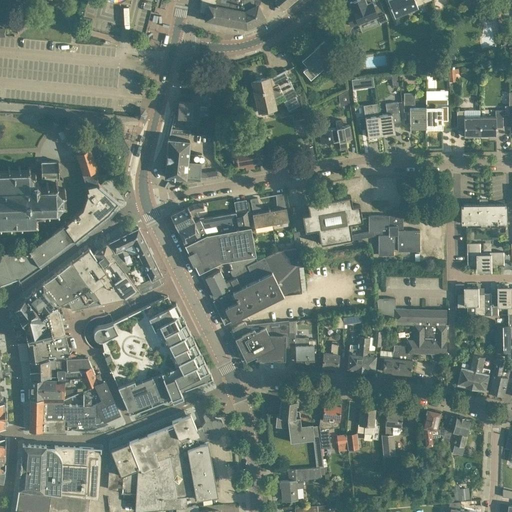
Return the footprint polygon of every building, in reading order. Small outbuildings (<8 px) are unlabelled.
[(202,0),(202,2),(201,2),(200,11),(207,12),(209,4),(209,1),(211,2),(211,0),(213,0),(217,1),(216,5),(233,8),(234,0),(202,0)] [(205,19),(233,24),(236,4),(242,5),(243,0),(234,0),(233,8),(216,5),(217,1),(213,0),(211,0),(211,2),(209,1),(209,4),(207,12),(205,19)] [(260,3),(260,0),(243,0),(242,5),(236,4),(233,24),(246,27),(265,18),(257,2),(260,3)] [(275,0),(276,1),(282,9),(293,0),(275,0)] [(365,0),(354,0),(350,2),(353,11),(346,14),(351,25),(376,15),(379,22),(387,19),(381,3),(373,6),(370,0),(365,0)] [(387,0),(393,14),(418,5),(424,2),(428,0),(387,0)] [(473,9),(471,1),(465,2),(466,10),(473,9)] [(496,9),(484,11),(483,16),(486,16),(486,17),(497,16),(496,9)] [(303,69),(308,75),(315,69),(317,71),(326,63),(327,64),(336,56),(323,41),(314,49),(315,49),(311,52),(302,59),(307,65),(306,66),(303,69)] [(354,44),(346,46),(349,64),(358,63),(354,44)] [(505,60),(497,60),(497,69),(505,69),(505,60)] [(440,68),(440,76),(448,76),(448,68),(440,68)] [(448,69),(449,82),(456,81),(455,73),(458,72),(458,68),(448,69)] [(269,78),(273,97),(282,92),(285,99),(283,100),(288,110),(300,104),(298,97),(289,79),(291,78),(286,69),(269,78)] [(397,73),(391,74),(386,75),(386,79),(391,78),(392,86),(398,85),(397,73)] [(273,97),(269,78),(269,76),(260,78),(260,77),(256,78),(256,79),(252,80),(254,90),(251,91),(251,97),(254,102),(256,102),(258,111),(275,107),(273,97)] [(373,76),(351,79),(352,88),(374,86),(373,76)] [(341,104),(350,101),(347,90),(337,93),(341,104)] [(427,128),(426,106),(415,106),(415,92),(404,92),(404,101),(404,111),(405,111),(405,120),(410,120),(410,128),(427,128)] [(178,100),(177,115),(185,116),(185,123),(198,124),(201,95),(190,94),(190,101),(178,100)] [(438,106),(426,106),(427,128),(442,127),(442,111),(448,110),(448,97),(437,98),(438,106)] [(400,121),(399,111),(397,101),(385,103),(387,113),(379,114),(381,134),(395,133),(394,122),(400,121)] [(365,120),(366,126),(368,136),(381,134),(379,114),(371,115),(369,105),(357,107),(359,121),(365,120)] [(144,108),(140,107),(136,109),(135,114),(139,117),(144,116),(146,112),(144,108)] [(464,135),(480,135),(480,116),(464,116),(464,109),(457,109),(457,127),(464,127),(464,135)] [(495,116),(480,116),(480,135),(496,135),(496,127),(503,127),(503,110),(495,110),(495,116)] [(336,126),(318,130),(320,143),(339,139),(340,149),(347,148),(346,138),(352,137),(349,124),(343,125),(342,119),(335,120),(336,126)] [(251,126),(244,126),(244,134),(252,133),(251,126)] [(205,172),(200,172),(200,168),(201,160),(203,159),(204,156),(201,153),(195,153),(193,154),(188,153),(189,140),(168,138),(165,175),(207,179),(218,177),(216,170),(205,172)] [(238,166),(246,164),(247,166),(249,167),(250,166),(252,165),(253,163),(259,162),(257,150),(263,149),(261,142),(256,143),(255,142),(248,143),(249,147),(231,151),(233,159),(237,158),(238,166)] [(315,154),(313,145),(306,147),(308,156),(315,154)] [(80,164),(86,186),(98,182),(97,176),(99,176),(91,148),(90,147),(76,153),(77,153),(80,164)] [(22,222),(34,222),(37,224),(38,222),(35,220),(37,220),(38,220),(38,218),(43,218),(44,220),(45,219),(44,218),(47,215),(49,215),(49,214),(48,214),(48,210),(49,210),(49,206),(55,206),(56,210),(59,209),(57,205),(61,200),(65,201),(66,199),(62,198),(61,191),(65,189),(65,187),(61,188),(56,185),(58,180),(56,180),(56,177),(59,177),(59,160),(41,161),(41,173),(37,174),(36,171),(32,173),(29,170),(30,167),(29,166),(27,169),(20,169),(20,166),(18,166),(18,170),(10,170),(10,166),(8,166),(8,170),(0,170),(0,226),(1,226),(1,223),(9,222),(9,226),(11,226),(11,223),(19,222),(20,225),(22,225),(22,222)] [(496,190),(511,189),(511,173),(497,173),(496,190)] [(68,220),(64,223),(76,240),(81,235),(89,229),(110,212),(120,200),(98,182),(86,186),(87,192),(82,208),(80,210),(68,220)] [(269,210),(271,224),(288,220),(286,207),(285,207),(283,192),(276,194),(277,208),(269,210)] [(321,243),(351,237),(351,239),(361,238),(360,232),(351,234),(349,222),(362,220),(359,204),(352,205),(351,195),(342,196),(316,201),(308,202),(309,213),(302,214),(305,230),(318,228),(321,243)] [(255,227),(271,224),(269,210),(261,211),(257,197),(250,198),(253,212),(252,212),(254,222),(255,227)] [(177,228),(199,218),(196,211),(204,209),(203,202),(192,204),(188,206),(170,214),(177,228)] [(489,223),(491,223),(506,222),(506,205),(504,205),(504,203),(463,203),(463,206),(461,206),(461,223),(471,223),(480,222),(480,224),(487,224),(487,223),(489,223)] [(177,228),(184,243),(205,233),(250,224),(249,219),(248,209),(236,211),(199,218),(177,228)] [(360,232),(361,238),(373,236),(373,235),(378,235),(378,255),(393,254),(393,248),(397,248),(397,250),(406,250),(406,229),(402,229),(402,225),(403,225),(403,210),(393,210),(393,217),(389,217),(389,214),(368,215),(368,231),(360,232)] [(41,265),(76,240),(64,223),(41,241),(28,250),(0,251),(0,285),(12,281),(11,279),(18,277),(20,280),(41,265)] [(184,243),(198,272),(221,260),(227,259),(255,254),(250,224),(205,233),(184,243)] [(128,244),(133,242),(143,236),(138,226),(123,234),(128,244)] [(406,229),(406,250),(420,250),(419,229),(406,229)] [(110,251),(111,254),(128,244),(123,234),(108,241),(113,249),(110,251)] [(125,263),(140,256),(150,250),(143,236),(133,242),(128,244),(111,254),(120,266),(125,263)] [(103,266),(113,280),(125,297),(135,290),(137,289),(130,279),(120,266),(111,254),(110,251),(113,249),(108,241),(93,253),(103,266)] [(476,270),(480,270),(491,270),(490,264),(503,263),(503,251),(480,251),(480,242),(467,242),(467,264),(476,264),(476,270)] [(88,306),(125,297),(113,280),(103,266),(93,253),(89,247),(72,260),(78,269),(77,269),(90,287),(80,292),(88,306)] [(212,300),(219,313),(224,324),(240,316),(283,294),(301,292),(298,264),(303,264),(302,257),(297,258),(295,247),(275,251),(269,254),(262,257),(258,259),(255,254),(227,259),(235,277),(225,282),(219,269),(214,272),(205,276),(210,287),(207,288),(211,296),(214,295),(216,298),(212,300)] [(140,256),(125,263),(120,266),(130,279),(133,278),(157,264),(150,250),(140,256)] [(67,299),(80,292),(90,287),(77,269),(78,269),(72,260),(48,278),(42,282),(60,302),(67,299)] [(157,264),(133,278),(130,279),(137,289),(141,293),(162,283),(158,276),(162,274),(157,264)] [(49,309),(58,303),(60,302),(42,282),(36,288),(35,288),(47,302),(45,304),(49,309)] [(467,286),(464,286),(464,287),(464,293),(457,293),(457,306),(475,306),(475,314),(484,314),(483,293),(478,293),(478,286),(467,286)] [(507,286),(497,286),(497,306),(507,305),(507,314),(508,314),(511,313),(511,292),(511,293),(511,286),(510,286),(507,286)] [(40,315),(49,309),(45,304),(47,302),(35,288),(25,297),(40,315)] [(80,292),(67,299),(68,302),(71,309),(88,306),(80,292)] [(137,410),(138,410),(142,408),(171,396),(172,398),(173,400),(178,398),(183,396),(182,392),(183,391),(182,388),(186,386),(212,376),(211,373),(211,372),(202,354),(199,349),(194,340),(192,335),(190,330),(186,322),(185,321),(183,317),(183,316),(176,302),(172,304),(168,295),(112,322),(106,324),(100,325),(98,326),(95,328),(94,330),(94,334),(95,337),(98,339),(102,339),(103,344),(104,349),(102,350),(128,409),(129,410),(130,413),(137,410)] [(65,331),(59,307),(58,303),(49,309),(40,315),(25,297),(24,298),(14,308),(17,312),(19,315),(18,316),(21,320),(18,323),(20,325),(23,335),(26,334),(28,341),(65,331)] [(383,316),(387,316),(393,316),(393,324),(414,324),(423,324),(446,325),(447,309),(395,308),(395,297),(383,297),(383,316)] [(58,303),(59,307),(65,304),(68,302),(67,299),(60,302),(58,303)] [(510,337),(511,336),(511,313),(508,314),(508,325),(495,326),(496,351),(510,351),(510,337)] [(246,359),(256,354),(256,357),(255,357),(255,358),(285,359),(285,346),(290,346),(290,332),(289,332),(289,320),(247,324),(245,321),(241,323),(233,327),(237,336),(235,337),(246,359)] [(413,352),(432,352),(432,342),(434,342),(434,339),(423,339),(423,324),(414,324),(414,339),(408,339),(407,346),(407,353),(412,354),(413,352)] [(446,340),(446,325),(423,324),(423,339),(434,339),(434,342),(432,342),(432,352),(446,352),(446,340)] [(380,345),(381,339),(382,330),(378,330),(374,329),(373,336),(364,335),(361,369),(374,370),(375,360),(376,353),(376,350),(374,350),(374,344),(380,345)] [(55,358),(67,358),(71,358),(67,343),(65,331),(28,341),(29,348),(30,359),(55,358)] [(350,344),(348,358),(347,368),(361,369),(364,335),(358,335),(357,344),(350,344)] [(316,359),(316,349),(316,338),(295,339),(295,360),(304,360),(305,361),(307,362),(309,361),(309,359),(309,357),(316,356),(316,359)] [(324,352),(323,355),(322,365),(337,367),(338,357),(338,353),(337,353),(338,342),(331,342),(330,352),(324,352)] [(392,351),(392,357),(386,356),(384,356),(383,360),(382,370),(397,372),(399,345),(394,344),(394,351),(392,351)] [(407,353),(407,346),(399,345),(397,372),(411,373),(412,359),(412,354),(407,353)] [(477,354),(478,350),(474,349),(473,354),(472,353),(468,368),(461,366),(457,383),(459,383),(460,385),(463,385),(464,384),(471,386),(478,355),(477,354)] [(485,389),(487,379),(489,368),(482,366),(485,356),(483,356),(484,351),(478,350),(477,354),(478,355),(471,386),(478,387),(479,389),(481,390),(483,389),(485,389)] [(86,386),(89,385),(98,382),(95,374),(88,357),(71,358),(67,358),(67,369),(68,370),(69,371),(81,370),(82,376),(85,385),(86,386)] [(507,371),(502,369),(504,359),(496,357),(488,390),(496,392),(496,393),(500,393),(501,393),(503,393),(507,376),(507,371)] [(67,358),(55,358),(30,359),(31,376),(41,376),(58,375),(58,378),(70,377),(82,376),(81,370),(69,371),(68,370),(67,369),(67,358)] [(103,380),(100,372),(95,374),(98,382),(103,380)] [(55,387),(70,386),(85,385),(82,376),(70,377),(70,379),(56,379),(56,377),(41,378),(31,378),(30,387),(43,387),(43,386),(55,385),(55,387)] [(98,382),(89,385),(92,404),(97,402),(102,399),(112,395),(104,379),(103,380),(98,382)] [(43,387),(30,387),(30,396),(39,396),(41,395),(42,395),(42,396),(63,397),(86,386),(85,385),(70,386),(55,387),(55,385),(43,386),(43,387)] [(86,386),(63,397),(64,404),(65,404),(66,410),(64,410),(64,428),(71,428),(71,427),(72,426),(71,426),(71,423),(76,423),(76,426),(83,426),(83,424),(89,424),(89,422),(95,422),(95,420),(98,420),(99,420),(100,420),(101,419),(101,418),(101,416),(100,415),(100,414),(99,414),(98,414),(97,414),(97,402),(92,404),(89,385),(86,386)] [(64,404),(63,397),(42,396),(42,395),(41,395),(39,396),(30,396),(29,429),(42,429),(64,429),(64,428),(64,410),(66,410),(65,404),(64,404)] [(100,414),(100,415),(101,415),(101,416),(101,417),(103,417),(104,419),(119,413),(112,395),(102,399),(97,402),(97,414),(98,414),(99,414),(100,414)] [(320,466),(324,466),(321,446),(319,428),(319,425),(313,425),(312,423),(301,424),(299,410),(296,409),(297,401),(289,400),(280,399),(279,416),(287,417),(290,441),(300,440),(312,439),(316,466),(320,466)] [(320,416),(319,425),(319,428),(328,427),(338,425),(339,420),(340,415),(341,405),(324,403),(323,413),(322,418),(320,417),(320,416)] [(360,407),(359,417),(359,423),(365,424),(364,433),(372,433),(372,438),(378,439),(379,424),(377,424),(377,416),(374,416),(375,408),(360,407)] [(386,409),(385,424),(385,434),(381,435),(383,456),(395,455),(393,434),(398,434),(401,431),(402,425),(401,425),(402,411),(386,409)] [(432,409),(431,413),(426,411),(424,418),(422,418),(421,424),(423,425),(422,426),(423,426),(424,440),(422,440),(423,445),(425,445),(432,444),(433,444),(433,437),(440,436),(440,434),(443,435),(445,427),(444,427),(437,425),(438,422),(440,412),(438,412),(439,410),(434,409),(434,411),(432,410),(432,409)] [(172,419),(173,423),(129,440),(140,466),(138,467),(136,494),(135,510),(169,507),(174,507),(176,507),(177,506),(175,493),(169,455),(204,441),(212,437),(218,438),(222,433),(220,428),(223,423),(221,417),(215,416),(213,411),(207,410),(203,415),(205,421),(201,425),(201,426),(197,428),(196,428),(191,416),(190,412),(172,419)] [(457,432),(454,444),(463,446),(470,418),(457,415),(454,424),(453,431),(457,432)] [(415,423),(408,424),(410,432),(417,431),(415,423)] [(321,446),(331,445),(329,436),(328,427),(319,428),(321,446)] [(446,427),(445,427),(443,435),(442,441),(448,443),(452,428),(446,427)] [(348,449),(358,448),(356,432),(346,433),(347,443),(348,449)] [(347,443),(346,433),(340,434),(337,435),(338,444),(347,443)] [(124,455),(122,489),(122,493),(136,494),(138,467),(140,466),(129,440),(120,444),(124,455)] [(218,494),(216,485),(215,478),(208,441),(204,442),(204,441),(169,455),(175,493),(177,506),(186,506),(186,496),(195,495),(196,498),(218,494)] [(52,444),(23,443),(19,487),(98,498),(101,447),(52,444)] [(108,488),(122,489),(124,455),(120,444),(110,448),(108,488)] [(321,477),(321,474),(320,466),(316,466),(295,468),(295,471),(288,471),(289,479),(281,480),(282,498),(290,497),(291,499),(297,498),(297,488),(304,487),(303,478),(321,477)] [(446,487),(444,480),(438,483),(441,489),(446,487)] [(19,487),(15,507),(45,511),(87,511),(90,497),(98,499),(98,498),(19,487)] [(455,501),(460,500),(462,500),(462,499),(470,498),(469,487),(459,488),(454,488),(455,495),(455,501)] [(474,511),(475,511),(460,509),(460,500),(450,502),(448,511),(474,511)]
